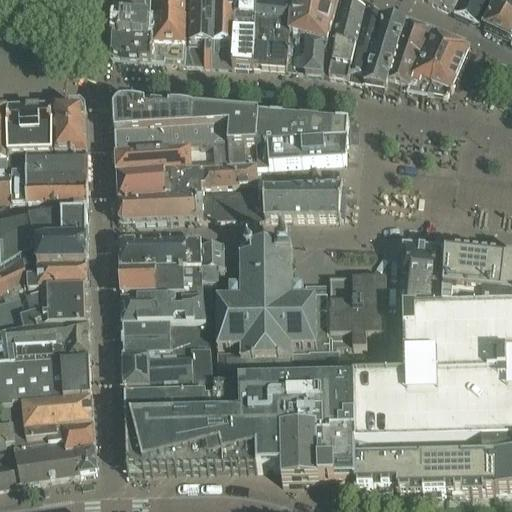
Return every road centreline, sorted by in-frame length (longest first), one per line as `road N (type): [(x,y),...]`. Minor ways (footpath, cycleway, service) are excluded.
road 1 (unknown): [(511,182),(367,165)]
road 2 (residential): [(113,510),(251,511)]
